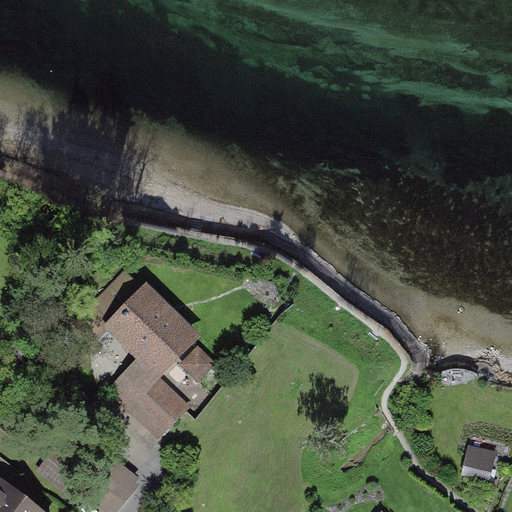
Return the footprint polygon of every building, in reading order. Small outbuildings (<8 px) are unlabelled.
[(130,271),(90,311),(105,325),(144,286),(130,271)] [(218,352),(154,288),(111,330),(176,395),(218,352)] [(142,366),(94,413),(142,461),(190,414),(142,366)] [(470,439),(466,474),(501,478),(505,442),(470,439)] [(91,498),(114,511),(120,511),(143,476),(115,459),(91,498)] [(0,511),(55,511),(5,474),(0,480),(0,511)]
